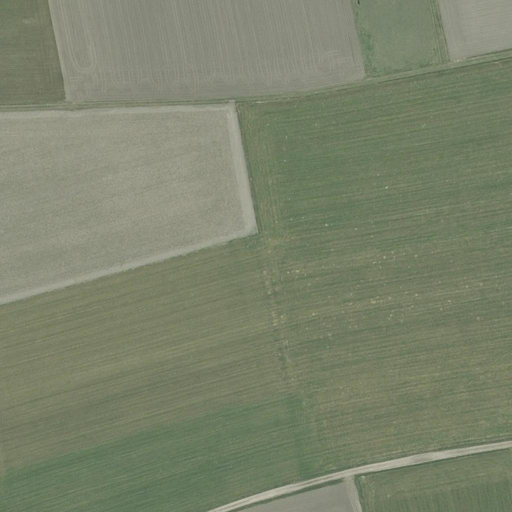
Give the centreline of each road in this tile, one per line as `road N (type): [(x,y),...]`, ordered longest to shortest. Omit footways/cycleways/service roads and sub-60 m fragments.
road 1 (track): [(0,102),(304,94),(511,56)]
road 2 (track): [(511,445),(286,487),(222,511)]
